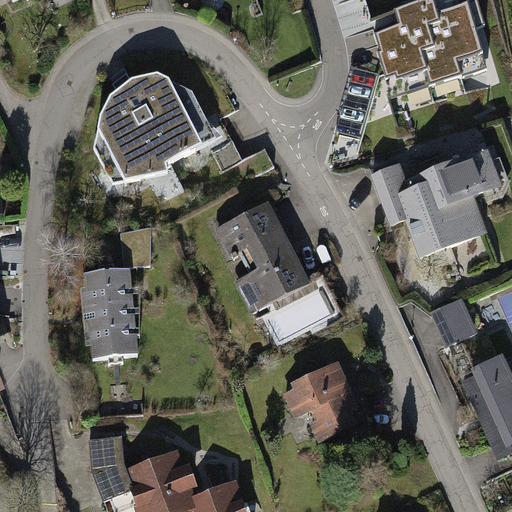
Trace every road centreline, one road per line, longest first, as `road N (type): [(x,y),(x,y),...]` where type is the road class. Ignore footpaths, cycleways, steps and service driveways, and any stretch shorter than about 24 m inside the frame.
road 1 (residential): [(295,136),(204,43),(152,26),(99,43),(58,80),(32,151),(40,396)]
road 2 (residential): [(472,511),(295,136)]
road 3 (residential): [(323,0),(333,66),(325,104),(295,136)]
